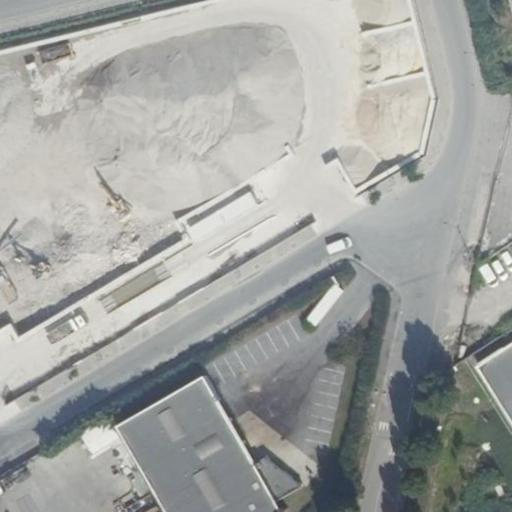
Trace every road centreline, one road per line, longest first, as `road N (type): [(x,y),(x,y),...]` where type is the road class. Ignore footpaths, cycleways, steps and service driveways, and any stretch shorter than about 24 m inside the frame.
road 1 (unclassified): [(0,441),(432,188),(452,131),(454,73),(436,0)]
road 2 (unknown): [(402,332),(511,265)]
